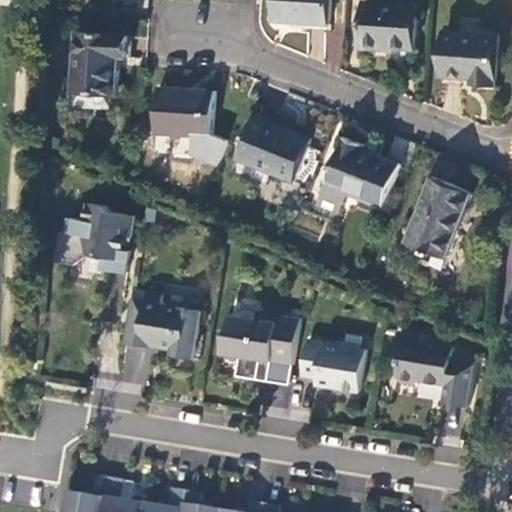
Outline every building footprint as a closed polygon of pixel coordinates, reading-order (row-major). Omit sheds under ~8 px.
[(334,0),(278,0),(277,21),(333,24),(334,0)] [(420,7),(367,3),(364,49),(388,51),(389,46),(418,49),(420,7)] [(324,64),(341,64),(343,26),(326,26),(324,64)] [(76,91),(82,91),(115,94),(120,94),(122,58),(128,57),(129,35),(81,32),(76,91)] [(503,36),(450,33),(446,77),(475,81),(476,86),(498,87),(503,36)] [(220,92),(163,89),(161,133),(217,136),(220,92)] [(115,94),(82,91),(81,105),(114,107),(115,94)] [(315,140),(258,118),(242,158),(299,181),(315,140)] [(172,137),(170,156),(186,158),(188,139),(172,137)] [(366,146),(347,139),(322,203),(343,210),(350,190),(388,205),(403,167),(364,151),(366,146)] [(453,259),(477,194),(436,178),(410,243),(453,259)] [(58,259),(77,262),(92,252),(108,254),(106,267),(128,270),(137,214),(112,209),(108,204),(90,201),(87,217),(71,215),(69,229),(63,228),(58,259)] [(196,356),(204,309),(167,303),(164,298),(165,292),(149,289),(148,298),(134,296),(126,340),(156,345),(157,341),(174,344),(172,352),(196,356)] [(232,312),(229,331),(226,330),(223,351),(241,354),(238,374),(259,377),(262,358),(294,363),(302,316),(259,309),(258,317),(232,312)] [(424,334),(400,330),(397,348),(402,355),(399,375),(402,381),(416,383),(421,379),(448,384),(445,401),(469,405),(477,361),(453,357),(455,346),(423,341),(424,334)] [(319,376),(318,382),(361,390),(368,348),(309,339),(303,373),(319,376)] [(294,363),(262,358),(259,377),(291,383),(294,363)] [(65,511),(105,511),(112,476),(97,474),(94,494),(69,490),(65,511)] [(126,478),(112,476),(105,511),(145,511),(147,503),(123,499),(126,478)] [(185,511),(189,489),(174,486),(171,507),(147,503),(145,511),(185,511)] [(225,511),(226,509),(216,508),(212,502),(206,506),(201,505),(202,500),(204,491),(189,489),(185,511),(225,511)] [(235,511),(226,509),(225,511),(264,511),(266,502),(252,499),(250,508),(249,511),(244,511),(240,507),(235,511)] [(279,511),(281,504),(266,502),(264,511),(279,511)]
